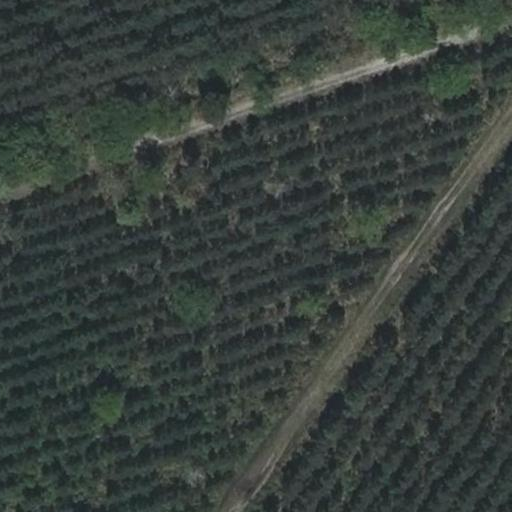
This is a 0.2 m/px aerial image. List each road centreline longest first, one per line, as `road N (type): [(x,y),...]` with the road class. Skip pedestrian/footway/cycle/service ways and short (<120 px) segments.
road 1 (track): [(511,19),(0,188)]
road 2 (track): [(511,132),(236,511)]
